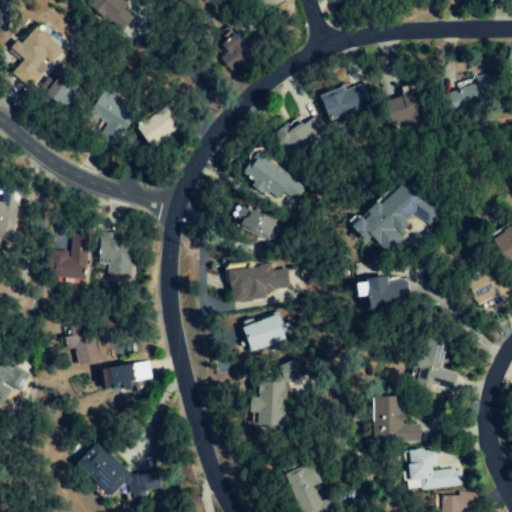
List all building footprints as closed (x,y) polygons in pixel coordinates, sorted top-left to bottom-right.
[(90,0),(87,5),(120,30),(130,17),(117,7),(122,0),(90,0)] [(21,60),(9,74),(26,89),(47,67),(47,66),(61,51),(34,26),(11,51),(21,60)] [(244,58),(235,34),(218,40),(227,64),(244,58)] [(66,114),(83,96),(59,74),(42,92),(66,114)] [(371,101),(363,83),(343,92),(341,87),(318,98),(328,121),(371,101)] [(105,124),(97,136),(112,146),(132,115),(123,109),(127,104),(102,88),(87,113),(105,124)] [(147,147),(178,126),(164,106),(132,127),(147,147)] [(285,124),(271,134),(286,157),(312,140),(299,121),(288,128),(285,124)] [(291,174),(254,154),(251,160),(248,158),(240,173),(252,180),(248,186),(276,202),(291,174)] [(346,222),(361,243),(371,237),(382,254),(402,240),(396,232),(407,226),(399,214),(421,200),(408,181),(346,222)] [(0,194),(0,232),(10,234),(19,189),(2,185),(0,194)] [(233,230),(271,240),(275,222),(237,212),(233,230)] [(130,275),(130,241),(112,241),(112,225),(96,225),(96,265),(106,265),(106,275),(130,275)] [(48,279),(85,279),(85,236),(69,235),(69,252),(48,251),(48,279)] [(384,283),(383,261),(353,263),(354,283),(365,283),(367,311),(395,309),(394,296),(405,296),(404,282),(384,283)] [(287,289),(285,269),(270,271),(269,262),(223,267),(227,304),(264,300),(263,291),(287,289)] [(511,300),(498,271),(487,276),(501,305),(511,300)] [(248,353),(286,340),(277,314),(239,327),(248,353)] [(67,329),(69,336),(62,337),(65,351),(72,350),(76,366),(92,363),(85,325),(67,329)] [(411,386),(428,390),(429,385),(450,390),(454,373),(438,369),(444,343),(422,338),(411,386)] [(0,402),(2,403),(13,384),(19,387),(26,373),(13,365),(11,369),(0,363),(0,402)] [(104,368),(109,390),(130,385),(125,363),(104,368)] [(247,413),(255,414),(254,428),(282,428),(282,382),(255,382),(255,398),(247,398),(247,413)] [(417,442),(417,425),(402,425),(401,396),(369,397),(370,443),(417,442)] [(107,497),(121,483),(126,488),(128,500),(141,498),(149,491),(155,490),(152,471),(128,474),(95,441),(73,462),(107,497)] [(416,491),(461,486),(459,468),(436,470),(433,448),(403,451),(407,482),(415,481),(416,491)] [(297,511),(311,511),(328,507),(325,500),(318,502),(313,486),(319,484),(313,465),(285,474),(297,511)]
